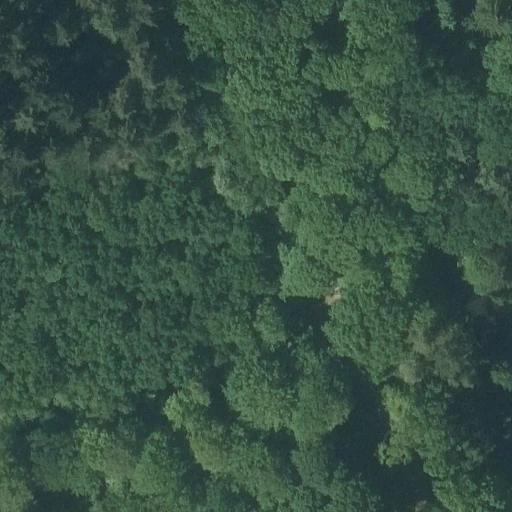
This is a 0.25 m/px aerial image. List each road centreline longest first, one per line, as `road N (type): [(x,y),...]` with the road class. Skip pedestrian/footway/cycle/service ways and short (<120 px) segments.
road 1 (track): [(371,376),(231,0)]
road 2 (track): [(0,494),(371,376)]
road 3 (track): [(371,376),(422,511)]
